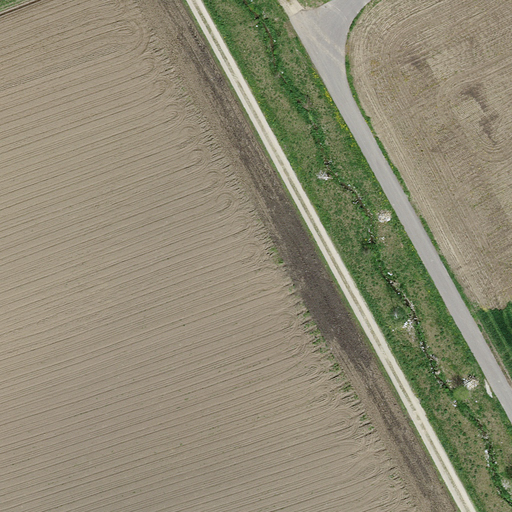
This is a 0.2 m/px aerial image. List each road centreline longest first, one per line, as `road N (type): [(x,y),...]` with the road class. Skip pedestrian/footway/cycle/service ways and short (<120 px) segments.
road 1 (track): [(194,0),(469,511)]
road 2 (track): [(511,403),(304,27)]
